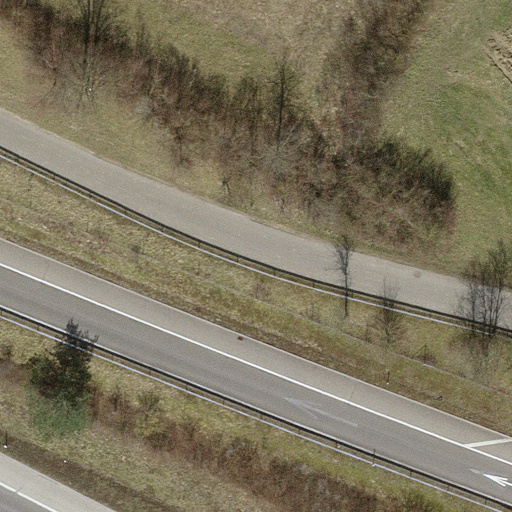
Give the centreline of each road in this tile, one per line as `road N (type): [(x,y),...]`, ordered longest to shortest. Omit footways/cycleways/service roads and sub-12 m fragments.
road 1 (unclassified): [(511,311),(311,257),(174,208),(0,118)]
road 2 (motorway): [(511,479),(0,281)]
